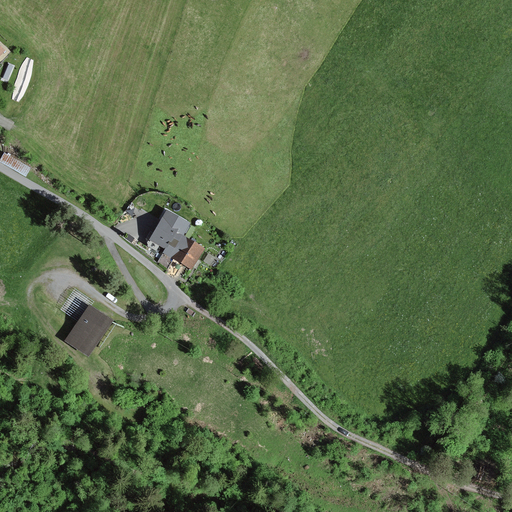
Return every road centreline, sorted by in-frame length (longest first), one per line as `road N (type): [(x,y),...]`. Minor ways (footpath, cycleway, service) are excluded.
road 1 (track): [(511,502),(345,435),(243,339),(175,290)]
road 2 (unclassified): [(0,167),(74,209),(175,290)]
